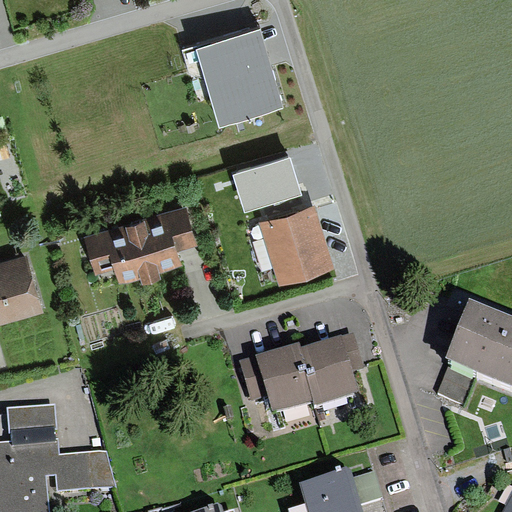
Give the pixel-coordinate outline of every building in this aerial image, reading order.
[(260,21),(191,41),(216,123),(284,102),(260,21)] [(232,176),(244,213),(302,195),(290,158),(232,176)] [(314,201),(260,219),(281,278),(334,260),(314,201)] [(185,206),(90,234),(99,265),(120,260),(124,275),(155,266),(151,252),(194,239),(185,206)] [(27,249),(0,257),(0,317),(45,303),(27,249)] [(511,321),(473,306),(438,391),(468,403),(481,370),(511,383),(511,321)] [(344,339),(301,352),(317,402),(360,389),(344,339)] [(301,352),(243,369),(251,397),(271,391),(277,414),(317,402),(301,352)] [(15,441),(0,442),(0,511),(50,511),(47,481),(55,480),(56,490),(97,486),(93,452),(59,455),(54,407),(12,412),(15,441)] [(362,511),(349,470),(300,485),(308,511),(362,511)]
